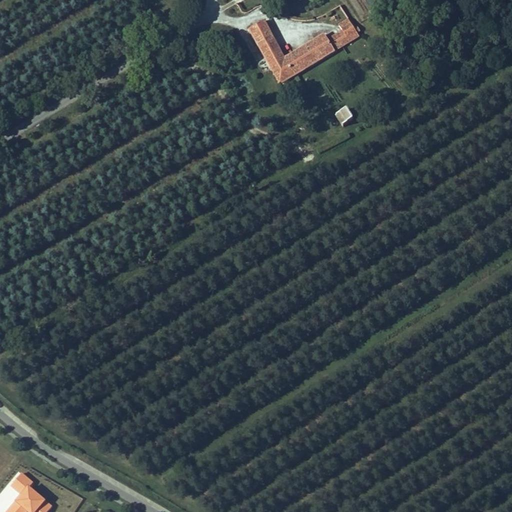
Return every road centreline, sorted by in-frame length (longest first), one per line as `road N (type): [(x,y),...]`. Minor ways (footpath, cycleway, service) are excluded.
road 1 (residential): [(0,135),(208,12)]
road 2 (residential): [(0,401),(175,511)]
